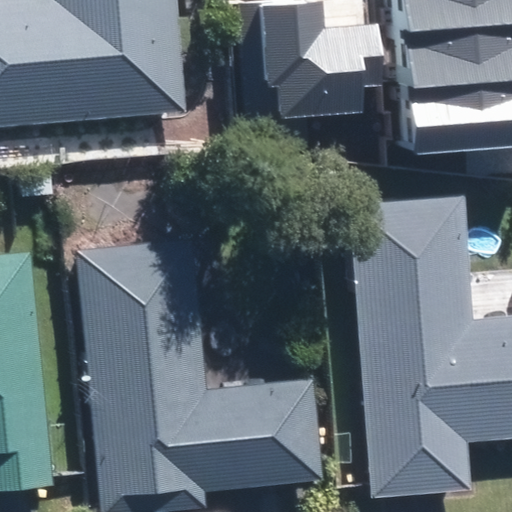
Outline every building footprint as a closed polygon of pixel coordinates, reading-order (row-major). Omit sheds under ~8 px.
[(0,0),(0,124),(177,112),(168,0),(0,0)] [(353,0),(360,144),(483,138),(477,0),(353,0)] [(462,483),(458,439),(511,435),(511,309),(459,314),(449,187),(383,192),(332,196),(355,492),(462,483)] [(112,511),(197,505),(196,484),(306,475),(298,376),(187,385),(175,236),(61,246),(83,511),(112,511)] [(0,484),(40,481),(18,248),(0,249),(0,484)]
